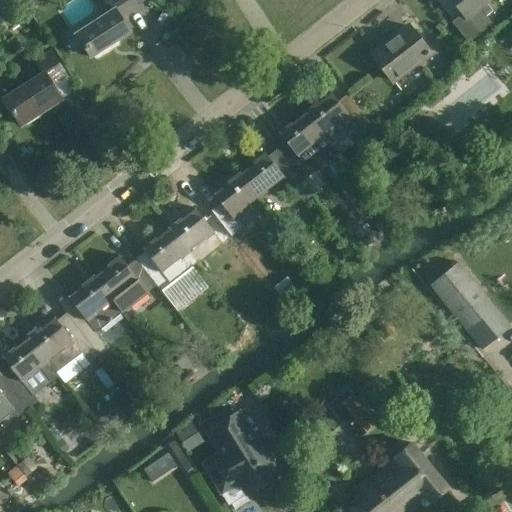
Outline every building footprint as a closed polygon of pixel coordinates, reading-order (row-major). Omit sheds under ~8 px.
[(101,0),(110,12),(64,41),(71,53),(84,45),(91,56),(93,55),(95,58),(98,59),(107,53),(107,50),(106,47),(129,32),(121,21),(139,10),(132,0),(101,0)] [(452,0),(462,13),(451,22),(467,43),(493,24),(486,16),(492,11),(485,3),(489,0),(452,0)] [(506,35),(511,30),(511,13),(498,25),(506,35)] [(408,26),(371,54),(393,82),(417,62),(419,64),(431,55),(408,26)] [(21,125),(61,99),(52,85),(66,76),(50,50),(33,61),(42,74),(4,99),(21,125)] [(305,114),(338,156),(362,138),(368,146),(380,138),(347,94),(337,102),(331,94),(318,105),(317,103),(305,112),(306,114),(305,114)] [(419,142),(428,135),(418,122),(425,117),(420,111),(404,123),(419,142)] [(338,156),(305,114),(291,125),(290,124),(279,133),(280,135),(271,142),(276,150),(301,181),(310,174),(304,167),(320,154),(328,164),(338,156)] [(255,164),(240,175),(257,196),(258,198),(266,192),(265,191),(283,176),(293,188),(301,181),(276,150),(268,157),(265,153),(254,162),(255,164)] [(220,203),(211,210),(232,236),(241,229),(232,218),(240,212),(239,211),(257,196),(240,175),(239,173),(228,182),(229,183),(215,195),(220,203)] [(303,201),(310,196),(302,185),(295,190),(303,201)] [(180,219),(169,228),(170,229),(187,251),(205,237),(206,238),(214,232),(223,243),(232,236),(211,210),(202,217),(196,209),(181,221),(180,219)] [(156,284),(155,285),(160,291),(197,263),(187,251),(170,229),(158,238),(157,237),(143,248),(145,251),(136,258),(156,284)] [(109,267),(95,278),(121,312),(155,285),(156,284),(136,258),(127,265),(120,256),(108,265),(109,267)] [(458,262),(429,286),(481,350),(511,326),(458,262)] [(84,286),(69,298),(75,306),(66,313),(98,354),(109,346),(97,331),(121,312),(95,278),(94,276),(83,285),(84,286)] [(39,329),(28,337),(29,339),(56,372),(80,353),(87,362),(98,354),(66,313),(57,320),(55,319),(40,330),(39,329)] [(4,377),(3,378),(28,409),(38,402),(21,381),(38,367),(49,382),(58,376),(56,372),(29,339),(15,350),(14,348),(3,358),(13,370),(4,377)] [(0,420),(13,410),(18,417),(28,409),(3,378),(4,377),(0,372),(0,420)] [(372,428),(350,400),(338,410),(359,438),(372,428)] [(269,481),(277,476),(238,412),(209,430),(223,454),(206,464),(223,491),(239,480),(248,494),(256,489),(259,493),(263,494),(270,490),(272,485),(269,481)] [(186,453),(203,443),(191,423),(174,433),(186,453)] [(63,452),(69,448),(62,440),(57,445),(63,452)] [(424,507),(448,488),(410,442),(393,456),(394,457),(353,490),(370,511),(408,511),(421,502),(424,507)] [(19,470),(10,477),(22,492),(31,485),(19,470)]
